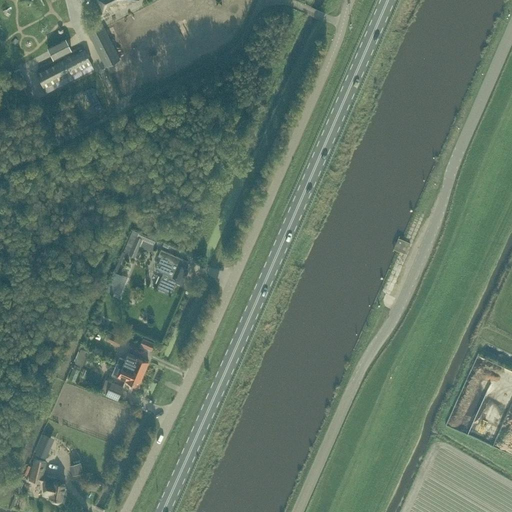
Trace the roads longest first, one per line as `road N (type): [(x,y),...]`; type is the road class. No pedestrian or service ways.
road 1 (unclassified): [(124,511),(349,0)]
road 2 (primary): [(162,511),(387,0)]
road 3 (unclassified): [(298,511),(442,215),(459,153),(511,32)]
